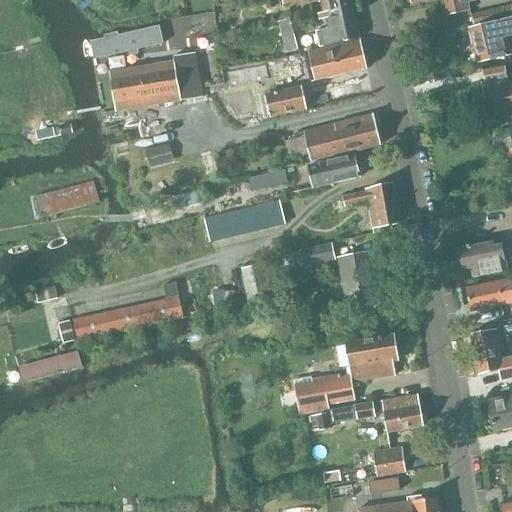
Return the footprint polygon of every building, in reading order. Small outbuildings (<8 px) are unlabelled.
[(320,0),(325,19),(354,12),(350,0),(320,0)] [(469,11),(468,3),(476,2),(475,0),(409,0),(411,4),(426,0),(444,0),(448,16),(469,11)] [(511,5),(470,15),(473,27),(511,17),(511,5)] [(354,12),(325,19),(327,29),(316,31),(320,48),(360,39),(354,12)] [(511,17),(502,20),(468,29),(476,64),(510,55),(506,38),(511,36),(511,17)] [(279,23),(282,36),(294,34),(290,20),(279,23)] [(164,48),(159,27),(91,42),(96,63),(164,48)] [(294,34),(282,36),(286,54),(298,51),(294,34)] [(366,69),(360,41),(307,52),(310,65),(305,66),(307,71),(311,70),(314,81),(366,69)] [(203,98),(195,53),(173,57),(174,62),(109,72),(115,112),(203,98)] [(271,67),(274,76),(287,73),(284,63),(271,67)] [(481,68),(484,83),(507,80),(504,63),(481,68)] [(511,78),(507,80),(484,83),(481,84),(489,123),(511,118),(511,78)] [(265,93),(270,117),(305,110),(300,86),(265,93)] [(374,114),(304,133),(311,162),(341,154),(341,156),(381,145),(381,142),(382,140),(380,134),(378,133),(374,114)] [(37,133),(38,141),(73,134),(72,128),(60,131),(59,128),(37,133)] [(169,145),(145,151),(148,163),(172,157),(169,145)] [(308,167),(313,189),(360,178),(354,156),(308,167)] [(253,186),(266,183),(267,188),(286,183),(283,171),(252,179),(253,186)] [(92,181),(45,194),(36,196),(41,217),(98,202),(92,181)] [(367,202),(373,229),(400,223),(393,183),(365,189),(366,192),(342,197),(344,207),(367,202)] [(193,193),(175,197),(177,207),(195,203),(193,193)] [(204,220),(210,244),(286,225),(280,201),(204,220)] [(457,249),(462,271),(473,269),(475,278),(507,271),(501,245),(494,247),(493,242),(457,249)] [(335,261),(331,245),(292,253),(296,269),(335,261)] [(378,303),(369,254),(338,260),(348,309),(378,303)] [(242,269),(249,305),(272,300),(265,265),(242,269)] [(511,284),(511,280),(499,283),(467,289),(471,312),(511,303),(511,284)] [(175,283),(163,286),(166,300),(72,320),(77,342),(183,318),(175,283)] [(54,287),(34,291),(37,304),(57,299),(54,287)] [(233,291),(224,292),(223,290),(212,292),(216,313),(227,311),(228,317),(237,316),(233,291)] [(74,341),(69,323),(69,321),(58,324),(63,344),(74,341)] [(497,371),(499,381),(511,378),(511,376),(510,368),(504,370),(495,330),(470,335),(478,375),(497,371)] [(345,343),(351,377),(312,383),(311,378),(293,381),(298,410),(355,400),(352,383),(395,375),(393,361),(399,360),(394,335),(345,343)] [(84,366),(80,352),(16,369),(20,383),(84,366)] [(383,413),(386,433),(423,427),(417,396),(355,406),(357,420),(375,417),(374,415),(383,413)] [(511,397),(489,402),(495,430),(511,426),(511,397)] [(311,417),(312,428),(318,427),(319,431),(328,430),(326,414),(311,417)] [(405,473),(402,448),(373,452),(377,477),(405,473)] [(368,484),(370,495),(400,491),(398,479),(368,484)] [(330,491),(332,502),(353,499),(352,488),(330,491)] [(357,510),(357,511),(440,511),(439,504),(437,502),(437,498),(357,510)] [(511,511),(511,501),(501,504),(502,511),(511,511)]
